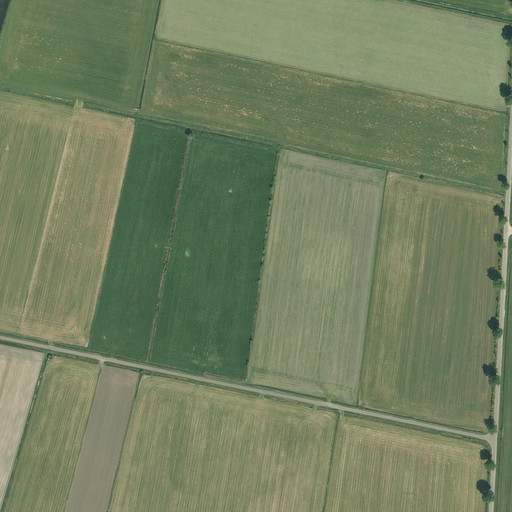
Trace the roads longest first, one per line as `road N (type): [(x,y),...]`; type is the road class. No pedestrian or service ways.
road 1 (unclassified): [(494,439),(0,336)]
road 2 (unclassified): [(494,439),(511,141)]
